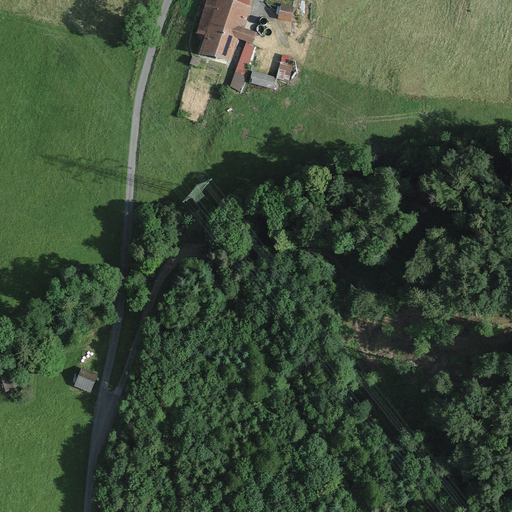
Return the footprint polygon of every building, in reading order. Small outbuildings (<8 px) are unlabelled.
[(247,0),(205,0),(194,33),(203,36),(198,52),(226,61),(234,39),(250,44),(253,35),(240,31),(248,8),(245,7),(247,0)] [(292,7),(279,5),(276,20),(289,22),(292,7)] [(282,54),(278,80),(291,82),(295,56),(282,54)] [(273,89),(275,78),(251,73),(249,84),(273,89)] [(0,375),(0,381),(4,392),(21,385),(15,370),(0,375)] [(94,375),(80,370),(74,384),(87,390),(94,375)]
